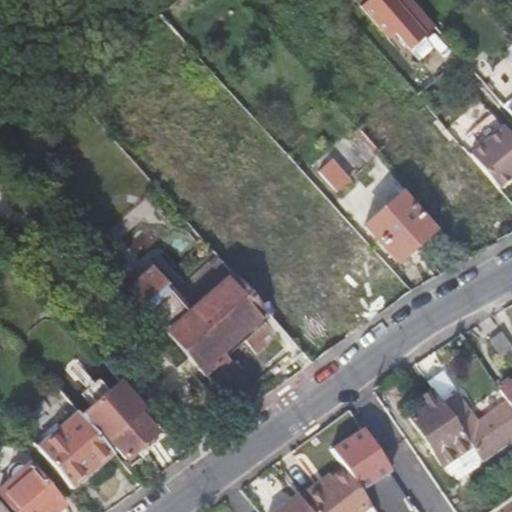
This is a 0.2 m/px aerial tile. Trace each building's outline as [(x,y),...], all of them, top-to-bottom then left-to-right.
[(435,25),(413,0),(365,0),(361,4),(389,37),(395,32),(409,48),(424,35),(435,25)] [(474,59),(468,64),(491,89),(503,79),(484,57),(477,63),(474,59)] [(462,146),(429,108),(418,117),(451,155),(462,146)] [(352,115),(348,119),(377,151),(389,141),(378,128),(387,119),(378,109),(360,125),(352,115)] [(481,143),(502,125),(491,112),(470,130),(481,143)] [(469,154),(498,187),(511,174),(511,135),(502,125),(481,143),(469,154)] [(328,148),(311,163),(337,191),(370,162),(351,141),(339,152),(328,139),(324,143),(328,148)] [(457,158),(428,183),(453,211),(470,197),(466,192),(477,182),(457,158)] [(350,196),(368,217),(403,185),(384,165),(350,196)] [(401,191),(364,224),(396,261),(434,228),(401,191)] [(179,207),(198,229),(204,224),(198,218),(199,217),(185,201),(179,207)] [(353,227),(333,205),(322,215),(342,237),(353,227)] [(204,224),(198,229),(233,269),(242,262),(232,249),(238,244),(214,216),(204,224)] [(232,249),(242,262),(253,253),(242,240),(238,244),(232,249)] [(124,258),(115,267),(204,368),(209,364),(211,366),(217,361),(211,355),(219,347),(146,262),(145,261),(143,259),(142,259),(142,258),(141,258),(141,257),(140,257),(139,257),(139,256),(138,256),(137,256),(137,255),(136,255),(135,255),(134,255),(133,255),(132,255),(131,255),(130,255),(129,255),(128,255),(128,256),(127,256),(126,257),(125,257),(125,258),(124,258)] [(154,255),(146,262),(219,347),(223,351),(245,331),(195,275),(182,286),(164,266),(154,255)] [(217,255),(195,275),(245,331),(267,311),(217,255)] [(365,257),(339,280),(365,310),(392,287),(365,257)] [(295,258),(275,275),(287,290),(307,312),(321,300),(302,278),(308,273),(304,268),(295,258)] [(204,368),(115,267),(112,269),(131,290),(202,370),(204,368)] [(321,300),(307,312),(311,317),(325,304),(321,300)] [(245,331),(247,333),(269,314),(267,311),(245,331)] [(264,323),(249,337),(262,351),(277,337),(264,323)] [(223,351),(224,353),(247,333),(245,331),(223,351)] [(503,360),(511,353),(511,345),(502,331),(489,341),(503,360)] [(262,351),(249,337),(246,340),(258,354),(262,351)] [(217,361),(219,364),(226,371),(234,364),(224,353),(223,351),(219,347),(211,355),(217,361)] [(209,364),(204,368),(209,373),(219,364),(217,361),(211,366),(209,364)] [(426,380),(432,389),(481,461),(511,440),(511,409),(509,405),(508,403),(503,406),(502,405),(478,422),(443,371),(445,370),(444,368),(426,380)] [(125,458),(155,432),(138,413),(144,407),(120,380),(81,416),(97,434),(101,431),(107,438),(125,458)] [(481,461),(432,389),(415,400),(421,410),(409,418),(422,438),(428,447),(441,466),(443,465),(453,480),(481,461)] [(81,416),(77,411),(58,427),(65,434),(42,454),(72,489),(113,453),(97,434),(81,416)] [(339,422),(324,433),(347,464),(373,444),(361,428),(350,437),(339,422)] [(58,427),(36,447),(42,454),(65,434),(58,427)] [(13,480),(0,491),(0,494),(15,511),(56,511),(65,504),(30,465),(26,468),(23,467),(19,467),(16,468),(14,471),(12,474),(12,477),(13,480)] [(310,511),(311,511),(356,511),(369,502),(344,468),(331,478),(322,485),(318,481),(298,496),(310,511)] [(322,485),(331,478),(327,473),(318,481),(322,485)] [(275,511),(311,511),(310,511),(298,496),(297,494),(275,511)]
